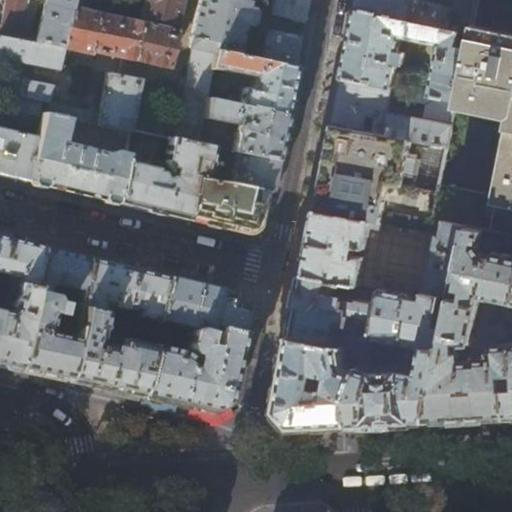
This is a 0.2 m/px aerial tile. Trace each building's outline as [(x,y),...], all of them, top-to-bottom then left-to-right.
[(0,24),(0,33),(16,37),(24,0),(5,0),(0,24)] [(72,0),(61,46),(35,41),(16,37),(0,33),(0,93),(10,95),(39,102),(46,104),(43,116),(64,120),(119,131),(128,133),(129,130),(132,131),(142,80),(107,73),(99,114),(88,111),(48,103),(51,90),(0,78),(0,56),(57,68),(61,48),(84,53),(85,54),(89,55),(90,51),(167,68),(181,0),(143,0),(138,22),(88,11),(90,0),(72,0)] [(40,0),(40,2),(45,3),(35,41),(61,46),(72,0),(40,0)] [(247,0),(199,0),(190,48),(192,48),(176,140),(198,145),(199,140),(202,119),(206,98),(207,91),(211,69),(214,52),(238,56),(243,24),(249,24),(253,22),(254,14),(251,10),(246,9),(247,0)] [(307,0),(273,0),(271,14),(303,23),(307,0)] [(358,0),(356,10),(407,20),(412,0),(358,0)] [(455,0),(454,8),(445,6),(445,5),(420,0),(412,0),(407,20),(472,34),(472,31),(478,0),(455,0)] [(407,20),(356,10),(349,44),(342,78),(392,88),(397,65),(400,50),(402,38),(440,45),(431,96),(457,102),(458,102),(472,34),(407,20)] [(263,51),(261,61),(294,67),(300,37),(268,30),(267,34),(262,33),(258,50),(263,51)] [(511,38),(472,31),(472,34),(458,102),(511,117),(511,124),(497,197),(439,186),(437,199),(432,221),(467,228),(485,232),(511,237),(511,38)] [(406,51),(400,50),(397,65),(403,67),(406,51)] [(261,61),(238,56),(214,52),(211,69),(251,78),(249,89),(241,88),(239,97),(229,95),(229,97),(207,91),(206,98),(284,116),(285,109),(294,67),(261,61)] [(431,96),(392,88),(342,78),(338,100),(333,125),(410,140),(447,147),(457,102),(431,96)] [(34,128),(39,102),(10,95),(4,121),(34,128)] [(279,139),(284,116),(206,98),(202,119),(233,125),(240,122),(239,126),(237,127),(236,128),(235,129),(235,131),(235,133),(235,134),(236,137),(237,138),(234,145),(222,142),(222,144),(199,140),(198,145),(198,146),(211,149),(235,154),(275,162),(279,139)] [(57,145),(64,120),(43,116),(40,116),(35,137),(26,182),(71,192),(115,203),(124,157),(112,155),(104,156),(57,145)] [(410,140),(333,125),(328,151),(318,200),(315,211),(381,224),(429,233),(430,230),(432,221),(437,199),(400,191),(410,140)] [(0,175),(26,182),(35,137),(0,128),(0,175)] [(153,135),(132,131),(129,130),(128,133),(127,140),(124,157),(115,203),(142,209),(187,220),(192,180),(204,182),(211,149),(198,146),(198,145),(176,140),(162,137),(161,143),(166,145),(163,164),(167,170),(166,172),(153,169),(154,166),(152,164),(140,161),(143,149),(150,150),(153,135)] [(127,140),(128,133),(119,131),(118,138),(127,140)] [(269,189),(275,162),(235,154),(230,176),(225,176),(223,185),(264,192),(268,193),(269,189)] [(223,185),(204,182),(192,180),(187,220),(227,229),(242,233),(243,233),(250,231),(252,230),(254,229),(256,226),(257,224),(258,222),(264,192),(223,185)] [(381,224),(315,211),(312,226),(302,275),(357,285),(363,258),(362,258),(363,249),(365,250),(369,229),(379,231),(381,224)] [(467,228),(432,221),(430,230),(442,232),(440,239),(436,238),(424,294),(451,300),(452,297),(456,277),(467,228)] [(482,246),(485,232),(467,228),(456,277),(467,280),(462,299),(452,297),(451,300),(425,422),(466,420),(506,418),(505,388),(511,378),(511,341),(497,343),(493,347),(493,358),(476,359),(476,360),(463,361),(461,345),(474,344),(484,297),(506,302),(504,313),(503,313),(501,319),(511,321),(511,253),(496,250),(492,253),(484,251),(482,246)] [(0,364),(18,369),(28,321),(41,246),(3,237),(0,236),(0,364)] [(61,251),(41,246),(28,321),(18,369),(42,374),(65,379),(75,337),(46,331),(50,315),(58,317),(61,303),(52,301),(50,295),(44,294),(46,287),(51,285),(81,292),(85,257),(61,251)] [(122,265),(85,257),(81,292),(76,330),(75,337),(65,379),(97,386),(139,395),(150,344),(119,336),(117,337),(115,345),(97,341),(103,314),(100,309),(99,309),(100,303),(133,311),(132,314),(134,316),(155,321),(155,319),(164,276),(122,265)] [(357,285),(302,275),(290,337),(343,348),(363,352),(368,347),(370,338),(381,290),(357,285)] [(213,411),(225,402),(245,306),(237,293),(204,285),(164,276),(155,319),(192,328),(191,329),(189,330),(187,332),(185,344),(184,347),(186,349),(188,351),(189,352),(190,352),(189,358),(179,350),(150,344),(139,395),(176,403),(213,411)] [(425,422),(451,300),(424,294),(423,300),(411,298),(411,296),(381,290),(370,338),(421,347),(416,373),(399,369),(372,371),(358,367),(357,370),(347,401),(349,426),(388,424),(425,422)] [(275,412),(290,429),(349,426),(347,401),(357,370),(346,368),(343,348),(290,337),(282,373),(275,412)]
